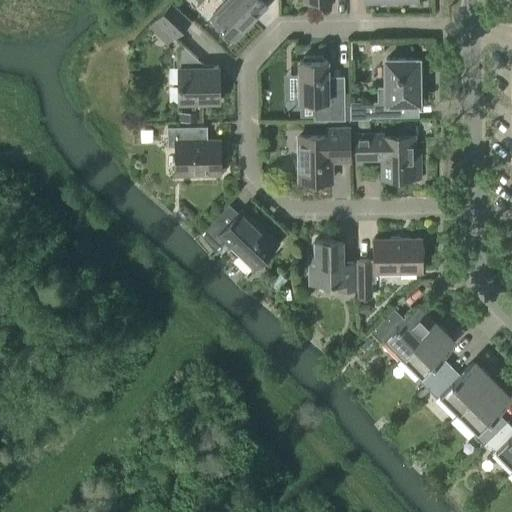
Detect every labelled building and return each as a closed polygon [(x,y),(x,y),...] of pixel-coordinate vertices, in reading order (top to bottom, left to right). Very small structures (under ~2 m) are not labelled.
[(234,40),(266,7),(258,0),(229,0),(212,18),(234,40)] [(174,38),(191,21),(172,2),(155,20),(174,38)] [(203,67),(203,64),(184,46),(180,50),(180,67),(179,67),(179,103),(219,103),(219,67),(203,67)] [(303,61),(300,61),(300,101),(314,101),(315,120),(345,120),(345,90),(328,90),(328,60),(325,60),(323,56),(304,57),(303,61)] [(419,59),(386,60),(386,88),(379,89),(379,102),(377,102),(377,116),(400,116),(399,104),(419,103),(419,59)] [(351,119),(369,119),(369,102),(350,103),(351,119)] [(195,122),(195,113),(180,113),(180,122),(195,122)] [(207,141),(204,138),(204,127),(168,127),(168,147),(176,147),(176,175),(193,174),(196,177),(205,177),(207,174),(221,174),(220,141),(207,141)] [(324,183),(327,181),(332,181),(332,160),(351,160),(350,128),(330,129),(330,137),(299,137),(300,181),(305,181),(308,183),(312,184),(316,185),(320,184),(324,183)] [(384,136),(384,134),(356,135),(356,160),(383,160),(383,180),(421,179),(420,152),(413,152),(413,136),(384,136)] [(261,231),(241,212),(227,227),(217,217),(201,233),(216,252),(226,242),(254,268),(278,243),(263,229),(261,231)] [(359,297),(371,297),(371,282),(376,282),(376,273),(422,272),(422,256),(425,252),(425,247),(422,244),(422,239),(374,240),(375,260),(358,260),(359,297)] [(343,263),(343,240),(315,241),(315,255),(309,255),(310,283),(338,283),(338,290),(356,289),(355,263),(343,263)] [(360,313),(369,312),(369,303),(360,303),(360,313)] [(417,305),(413,309),(403,319),(393,310),(371,332),(381,343),(385,339),(403,357),(436,324),(417,305)] [(455,343),(446,334),(436,324),(403,357),(421,376),(418,379),(427,389),(450,366),(441,357),(455,343)] [(450,366),(427,389),(437,399),(440,395),(459,413),(492,380),(483,371),(473,361),(459,375),(450,366)] [(492,380),(459,413),(477,432),(474,435),(483,445),(506,422),(497,413),(511,399),(492,380)] [(511,466),(511,428),(506,422),(483,445),(493,455),(496,451),(511,466)]
